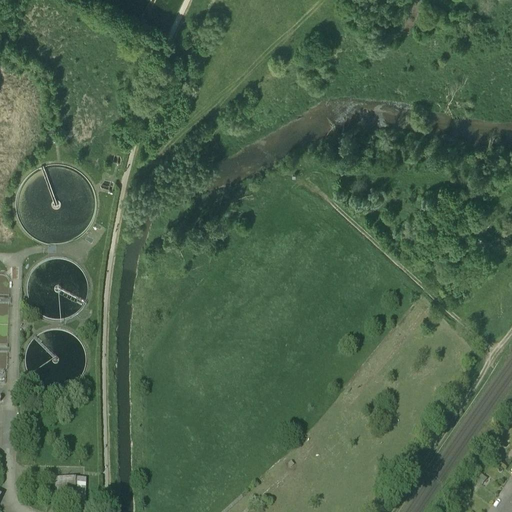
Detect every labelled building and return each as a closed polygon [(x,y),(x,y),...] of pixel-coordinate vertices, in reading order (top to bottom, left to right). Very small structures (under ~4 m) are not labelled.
[(53,128),(46,129),(47,142),(59,141),(58,130),(53,131),(53,128)] [(120,156),(114,155),(112,163),(120,165),(121,159),(120,156)] [(114,183),(104,180),(100,186),(101,189),(112,191),(114,183)] [(94,240),(87,236),(84,240),(91,244),(94,240)] [(53,245),(53,246),(48,246),(47,253),(56,253),(56,245),(53,245)] [(86,511),(88,479),(54,478),(54,490),(57,491),(57,508),(73,508),(72,511),(86,511)]
